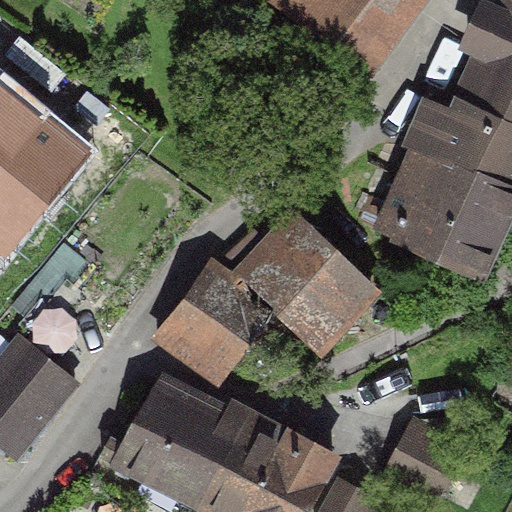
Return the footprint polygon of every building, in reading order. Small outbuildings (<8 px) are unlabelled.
[(289,0),(383,70),(436,0),(289,0)] [(485,51),(462,103),(511,124),(511,0),(509,0),(508,4),(499,0),(491,0),(471,45),(485,51)] [(0,68),(0,288),(109,164),(0,68)] [(502,270),(511,247),(511,124),(462,103),(444,95),(388,218),(502,270)] [(385,284),(300,215),(252,269),(232,253),(173,326),(235,377),(291,308),(336,346),(385,284)] [(37,276),(25,315),(74,330),(86,291),(37,276)] [(0,430),(20,449),(81,382),(24,330),(0,356),(0,430)] [(133,459),(191,491),(233,414),(175,382),(133,459)] [(240,400),(233,414),(191,491),(230,511),(263,511),(305,435),(240,400)] [(468,440),(417,413),(390,465),(440,492),(468,440)] [(318,511),(348,458),(305,435),(263,511),(318,511)] [(403,511),(406,506),(347,480),(333,511),(403,511)]
